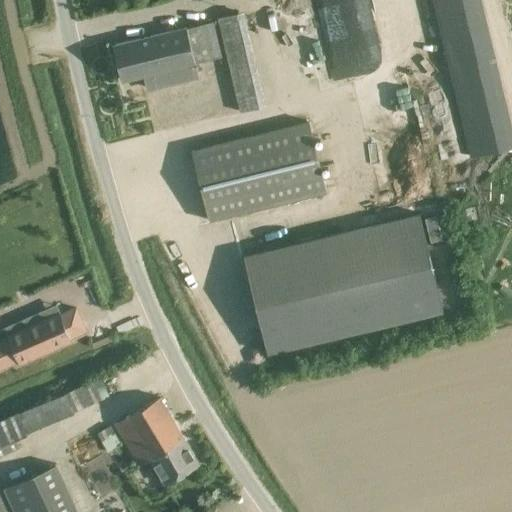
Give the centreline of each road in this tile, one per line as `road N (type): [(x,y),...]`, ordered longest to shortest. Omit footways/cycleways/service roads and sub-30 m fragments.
road 1 (unclassified): [(264,511),(163,341),(118,223),(60,0)]
road 2 (unknown): [(0,467),(177,364)]
